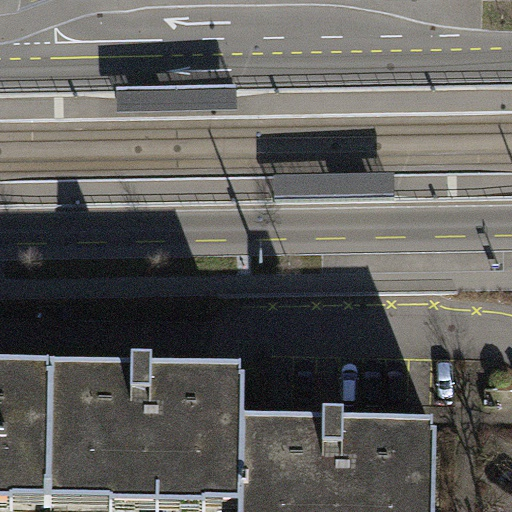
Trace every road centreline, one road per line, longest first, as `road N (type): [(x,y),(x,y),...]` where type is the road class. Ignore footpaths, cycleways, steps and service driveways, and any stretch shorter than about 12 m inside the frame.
road 1 (secondary): [(511,56),(392,52),(0,65)]
road 2 (secondary): [(0,238),(511,229)]
